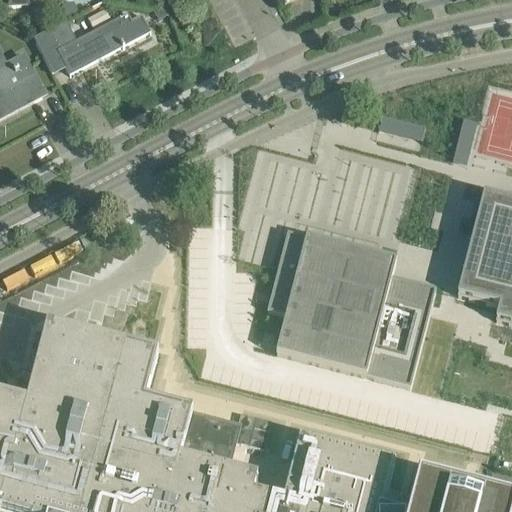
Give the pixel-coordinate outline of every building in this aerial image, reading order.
[(7,0),(5,10),(26,9),(25,1),(40,0),(40,2),(48,1),(47,0),(7,0)] [(142,18),(132,24),(128,17),(76,44),(66,24),(33,42),(52,76),(65,69),(70,79),(151,36),(142,18)] [(0,121),(44,98),(23,59),(6,68),(0,57),(0,121)] [(405,170),(419,104),(411,102),(397,168),(405,170)] [(355,116),(343,113),(341,123),(353,126),(355,116)] [(511,204),(483,197),(456,300),(498,311),(495,324),(511,328),(511,204)] [(287,238),(268,315),(286,320),(276,357),(410,391),(435,294),(412,288),(411,291),(390,285),(391,282),(395,265),(392,265),(392,264),(379,261),(287,238)] [(0,511),(511,511),(418,488),(411,511),(382,511),(394,468),(347,455),(299,443),(283,505),(253,497),(257,481),(226,473),(233,446),(241,448),(264,454),(271,426),(256,422),(241,418),(237,432),(223,428),(224,424),(192,415),(144,403),(156,356),(47,328),(44,339),(27,405),(0,398),(0,511)]
